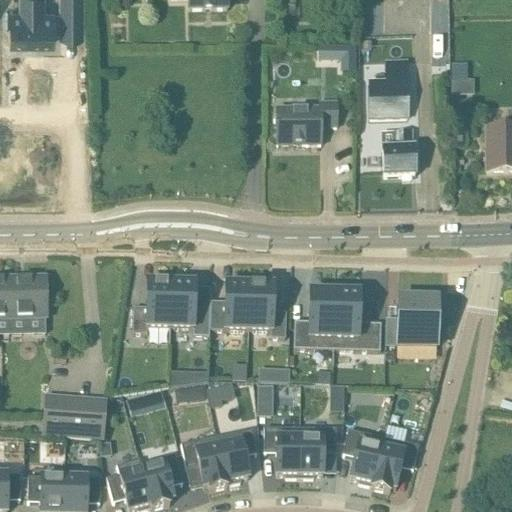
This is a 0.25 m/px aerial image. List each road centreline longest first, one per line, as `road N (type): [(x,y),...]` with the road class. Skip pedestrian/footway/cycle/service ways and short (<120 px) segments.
road 1 (tertiary): [(489,234),(0,237)]
road 2 (residential): [(485,287),(418,511)]
road 3 (residential): [(456,511),(485,287)]
